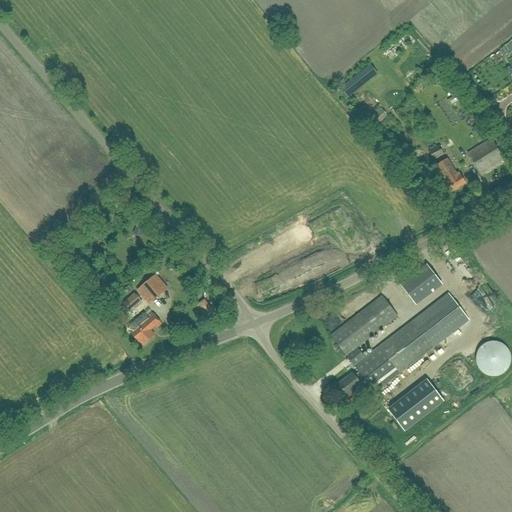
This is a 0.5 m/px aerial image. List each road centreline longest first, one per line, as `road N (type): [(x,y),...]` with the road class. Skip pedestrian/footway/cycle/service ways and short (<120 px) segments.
road 1 (unclassified): [(253,324),(0,27)]
road 2 (unclassified): [(253,324),(511,200)]
road 3 (unclassified): [(0,447),(87,393),(253,324)]
road 4 (unclassified): [(409,511),(253,324)]
